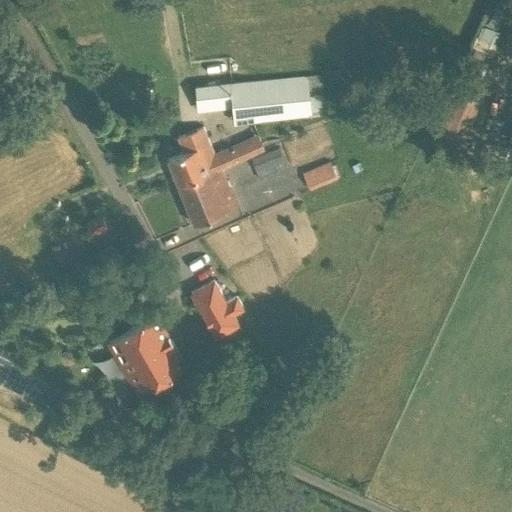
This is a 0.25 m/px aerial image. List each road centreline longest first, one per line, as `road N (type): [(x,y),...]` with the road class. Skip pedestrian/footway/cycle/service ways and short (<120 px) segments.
road 1 (unclassified): [(230,445),(98,157),(5,0)]
road 2 (unclassified): [(377,511),(230,445)]
